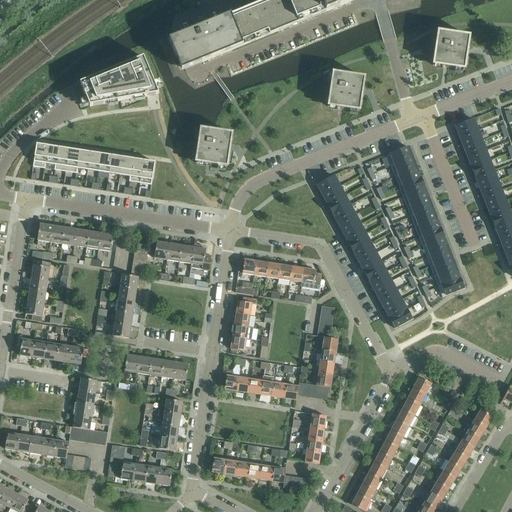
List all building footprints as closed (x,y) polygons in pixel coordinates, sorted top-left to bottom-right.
[(356,0),(267,0),(169,40),(181,71),(185,70),(356,0)] [(468,46),(469,37),(438,32),(433,66),(443,67),(445,68),(447,68),(464,70),(467,53),(467,50),(468,46)] [(147,97),(157,95),(142,58),(79,84),(83,95),(88,107),(107,104),(114,103),(121,101),(130,100),(147,97)] [(364,78),(333,74),(328,107),(340,109),(359,112),(362,92),(364,78)] [(474,120),(456,127),(460,138),(478,131),(474,120)] [(230,148),(232,134),(200,130),(196,163),(208,165),(227,168),(230,148)] [(478,131),(460,138),(464,148),(482,141),(478,131)] [(482,141),(464,148),(468,158),(486,151),(482,141)] [(37,145),(33,167),(44,169),(48,146),(37,145)] [(48,146),(44,169),(45,169),(46,164),(55,166),(54,171),(55,171),(58,148),(48,146)] [(58,148),(55,171),(66,172),(69,150),(58,148)] [(409,148),(387,157),(391,167),(413,158),(409,148)] [(69,150),(66,172),(76,174),(80,151),(69,150)] [(80,151),(76,174),(77,174),(78,169),(88,171),(90,153),(80,151)] [(486,151),(468,158),(472,168),(490,161),(486,151)] [(90,153),(88,171),(98,172),(101,155),(90,153)] [(101,155),(98,172),(109,174),(112,156),(101,155)] [(112,156),(109,174),(120,176),(122,158),(112,156)] [(122,158),(120,176),(130,177),(129,182),(130,182),(133,159),(122,158)] [(413,158),(391,167),(395,177),(417,168),(413,158)] [(133,159),(130,182),(140,184),(144,161),(133,159)] [(144,161),(140,184),(152,185),(155,163),(144,161)] [(490,161),(472,168),(476,178),(494,171),(490,161)] [(417,168),(395,177),(399,187),(421,178),(417,168)] [(494,171),(476,178),(480,188),(498,181),(494,171)] [(334,177),(318,186),(323,196),(340,187),(334,177)] [(421,178),(399,187),(403,197),(425,189),(425,188),(421,178)] [(498,181),(480,188),(484,198),(502,191),(498,181)] [(340,187),(323,196),(328,206),(345,196),(340,187)] [(425,189),(403,197),(407,207),(429,199),(425,189)] [(502,191),(484,198),(488,208),(505,201),(502,191)] [(328,206),(333,215),(350,206),(345,196),(328,206)] [(429,199),(407,207),(411,217),(432,209),(429,199)] [(505,201),(488,208),(491,218),(509,211),(505,201)] [(350,206),(333,215),(338,225),(355,215),(350,206)] [(432,209),(411,217),(415,227),(436,219),(432,209)] [(491,218),(495,228),(511,221),(511,217),(509,211),(491,218)] [(355,215),(338,225),(343,234),(360,225),(355,215)] [(436,219),(415,227),(419,237),(440,229),(436,219)] [(511,221),(495,228),(499,238),(511,233),(511,221)] [(40,224),(38,240),(50,242),(52,226),(40,224)] [(360,225),(343,234),(349,244),(366,234),(360,225)] [(62,244),(65,228),(52,226),(50,242),(62,244)] [(65,228),(62,244),(74,246),(77,230),(65,228)] [(440,229),(419,237),(423,247),(444,239),(445,239),(441,229),(440,229)] [(86,248),(89,232),(77,230),(74,246),(86,248)] [(89,232),(86,248),(99,250),(101,234),(89,232)] [(511,233),(499,238),(503,248),(511,245),(511,233)] [(111,252),(113,236),(101,234),(99,250),(111,252)] [(349,244),(348,244),(354,253),(371,244),(366,234),(349,244)] [(444,239),(423,247),(427,257),(448,249),(444,239)] [(157,243),(154,259),(166,261),(169,244),(157,243)] [(137,244),(136,252),(148,253),(149,246),(137,244)] [(178,262),(181,246),(169,244),(166,261),(178,262)] [(371,244),(354,253),(359,263),(376,253),(371,244)] [(511,245),(503,248),(507,258),(511,256),(511,245)] [(191,264),(193,248),(181,246),(178,262),(191,264)] [(205,256),(206,250),(205,250),(205,248),(204,247),(200,246),(199,247),(199,249),(193,248),(191,264),(190,268),(209,271),(211,257),(205,256)] [(448,249),(427,257),(431,267),(453,259),(448,249)] [(43,253),(33,251),(32,257),(47,260),(48,253),(43,252),(43,253)] [(136,252),(135,251),(134,258),(147,260),(148,253),(136,252)] [(376,253),(359,263),(364,272),(381,263),(376,253)] [(453,259),(431,267),(435,277),(457,269),(453,259)] [(254,276),(256,262),(244,260),(244,262),(240,262),(238,278),(242,279),(243,274),(254,276)] [(256,262),(254,276),(266,278),(268,264),(256,262)] [(364,272),(369,282),(386,272),(381,263),(364,272)] [(146,266),(133,264),(132,270),(145,272),(146,266)] [(268,264),(266,278),(278,280),(280,265),(268,264)] [(50,268),(34,265),(32,278),(48,281),(50,268)] [(280,265),(278,280),(290,282),(292,267),(280,265)] [(292,267),(290,282),(301,283),(304,269),(292,267)] [(321,279),(315,278),(316,271),(304,269),(301,283),(302,283),(301,288),(319,291),(321,279)] [(457,269),(435,277),(439,287),(461,279),(457,269)] [(138,278),(144,279),(145,272),(132,270),(131,277),(138,278)] [(386,272),(369,282),(374,291),(391,282),(386,272)] [(131,277),(122,275),(120,288),(136,291),(138,278),(131,277)] [(30,290),(46,293),(48,281),(32,278),(30,290)] [(461,279),(439,287),(443,298),(465,289),(461,279)] [(391,282),(374,291),(380,300),(397,291),(391,282)] [(241,287),(239,294),(251,296),(252,289),(241,287)] [(136,291),(120,288),(118,300),(135,303),(136,291)] [(46,293),(30,290),(28,302),(44,305),(46,293)] [(397,291),(380,300),(385,310),(402,301),(397,291)] [(309,305),(310,298),(300,296),(299,303),(309,305)] [(116,312),(133,315),(135,303),(118,300),(116,312)] [(402,301),(385,310),(390,319),(407,310),(402,301)] [(26,314),(43,317),(44,305),(28,302),(26,314)] [(252,304),(238,302),(236,315),(250,317),(252,304)] [(335,309),(322,307),(321,314),(334,316),(335,309)] [(407,310),(390,319),(395,329),(412,320),(407,310)] [(133,315),(116,312),(115,324),(131,327),(133,315)] [(334,316),(321,314),(320,320),(333,322),(334,316)] [(234,327),(248,329),(250,317),(236,315),(234,327)] [(49,317),(48,323),(61,325),(62,319),(49,317)] [(113,337),(129,339),(131,327),(115,324),(113,337)] [(332,327),(319,325),(318,331),(331,333),(332,327)] [(232,339),(246,341),(251,341),(253,330),(248,329),(234,327),(232,339)] [(95,332),(94,339),(104,341),(105,334),(95,332)] [(338,340),(330,339),(324,338),(322,351),(336,353),(338,340)] [(230,350),(245,352),(246,341),(232,339),(230,350)] [(22,340),(20,356),(32,358),(35,342),(22,340)] [(44,360),(47,343),(35,342),(32,358),(44,360)] [(47,343),(44,360),(57,361),(59,345),(47,343)] [(59,345),(57,361),(68,363),(71,347),(59,345)] [(82,358),(84,349),(71,347),(68,363),(81,365),(82,358)] [(336,353),(322,351),(320,363),(334,365),(336,353)] [(127,356),(124,372),(137,374),(139,358),(127,356)] [(139,358),(137,374),(149,376),(151,359),(139,358)] [(151,359),(149,376),(161,377),(163,361),(151,359)] [(163,361),(161,377),(173,379),(176,363),(163,361)] [(334,365),(320,363),(317,362),(317,366),(319,367),(318,374),(333,377),(334,365)] [(186,381),(188,365),(176,363),(173,379),(186,381)] [(236,392),(239,378),(239,375),(234,375),(233,371),(223,370),(221,385),(225,385),(224,390),(225,390),(225,393),(231,394),(231,391),(236,392)] [(317,386),(323,387),(329,388),(331,388),(333,377),(318,374),(316,386),(317,386)] [(272,398),(274,383),(275,378),(263,377),(262,382),(260,396),(272,398)] [(248,394),(250,380),(239,378),(236,392),(248,394)] [(431,384),(419,378),(413,389),(425,395),(431,384)] [(97,381),(81,379),(79,392),(95,394),(97,381)] [(260,396),(262,382),(250,380),(248,394),(260,396)] [(284,399),(286,385),(274,383),(272,398),(284,399)] [(299,384),(298,387),(297,396),(303,397),(305,385),(299,384)] [(296,401),(297,396),(298,387),(286,385),(284,399),(296,401)] [(327,401),(329,388),(323,387),(321,400),(327,401)] [(511,388),(509,387),(503,399),(511,404),(511,388)] [(408,399),(420,406),(425,395),(413,389),(408,399)] [(95,394),(79,392),(77,404),(93,406),(95,394)] [(402,410),(414,416),(420,406),(408,399),(402,410)] [(183,402),(166,400),(164,413),(181,415),(183,402)] [(93,406),(77,404),(75,416),(92,419),(93,406)] [(396,420),(409,427),(414,416),(402,410),(396,420)] [(493,417),(481,410),(475,421),(486,428),(493,417)] [(162,425),(179,428),(181,415),(164,413),(162,425)] [(326,417),(312,415),(310,427),(325,429),(326,417)] [(92,419),(75,416),(73,428),(78,429),(83,430),(89,431),(90,431),(92,419)] [(391,431),(403,438),(409,427),(396,420),(391,431)] [(468,431),(480,438),(486,428),(475,421),(468,431)] [(179,428),(162,425),(161,437),(177,440),(179,428)] [(308,439),(323,441),(325,429),(310,427),(308,439)] [(70,435),(69,441),(76,442),(78,429),(73,428),(71,428),(70,435)] [(385,442),(398,448),(403,438),(391,431),(385,442)] [(462,441),(474,448),(480,438),(468,431),(462,441)] [(105,447),(108,433),(101,432),(99,445),(105,447)] [(7,433),(5,450),(18,452),(20,435),(7,433)] [(30,453),(32,437),(20,435),(18,452),(30,453)] [(42,455),(44,439),(32,437),(30,453),(42,455)] [(159,450),(175,452),(177,440),(161,437),(159,450)] [(54,457),(57,441),(44,439),(42,455),(54,457)] [(323,441),(308,439),(307,451),(321,453),(323,441)] [(67,455),(69,443),(57,441),(54,457),(66,459),(67,455)] [(456,451),(468,459),(474,448),(462,441),(456,451)] [(398,448),(385,442),(380,452),(392,459),(398,448)] [(125,448),(112,446),(111,453),(124,455),(125,448)] [(305,463),(319,465),(321,453),(307,451),(305,463)] [(449,462),(461,469),(468,459),(456,451),(449,462)] [(392,459),(380,452),(374,463),(386,469),(392,459)] [(124,455),(111,453),(110,458),(123,461),(124,455)] [(90,472),(91,459),(85,458),(83,471),(90,472)] [(123,461),(110,458),(109,464),(122,466),(123,463),(123,461)] [(214,459),(212,473),(224,475),(226,461),(214,459)] [(235,476),(238,462),(226,461),(224,475),(235,476)] [(238,462),(235,476),(248,478),(250,464),(238,462)] [(443,472),(455,479),(461,469),(449,462),(443,472)] [(121,478),(120,479),(133,481),(135,465),(123,463),(122,466),(121,473),(121,478)] [(386,469),(374,463),(368,474),(381,480),(386,469)] [(122,466),(109,464),(109,470),(121,473),(122,466)] [(259,480),(261,466),(250,464),(248,478),(259,480)] [(145,483),(148,467),(135,465),(133,481),(145,483)] [(261,466),(259,480),(271,482),(273,468),(261,466)] [(148,467),(145,483),(157,485),(159,469),(148,467)] [(285,476),(286,470),(273,468),(271,482),(284,484),(285,476)] [(170,487),(172,471),(159,469),(157,485),(170,487)] [(108,476),(121,478),(121,473),(109,470),(108,476)] [(455,479),(443,472),(437,482),(449,489),(455,479)] [(381,480),(368,474),(363,484),(375,491),(381,480)] [(284,484),(283,489),(289,490),(291,477),(285,476),(284,484)] [(307,493),(309,480),(303,479),(301,492),(307,493)] [(449,489),(437,482),(431,492),(443,500),(449,489)] [(375,491),(363,484),(357,495),(370,501),(375,491)] [(7,489),(0,501),(0,503),(10,509),(18,495),(7,489)] [(443,500),(431,492),(424,503),(436,510),(443,500)] [(22,511),(27,504),(29,500),(18,495),(10,509),(16,511),(22,511)] [(352,506),(363,511),(364,511),(370,501),(357,495),(352,506)] [(435,511),(436,510),(424,503),(418,511),(435,511)]
